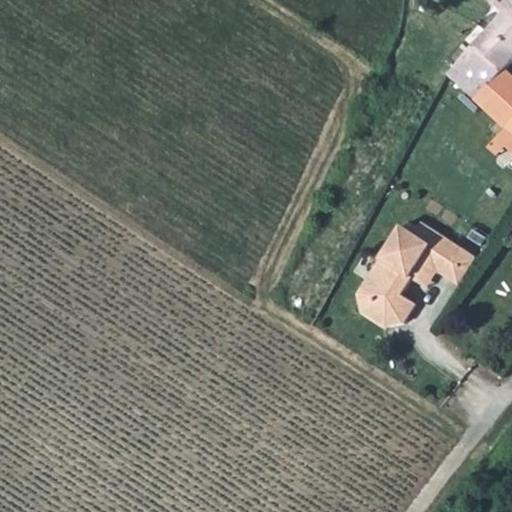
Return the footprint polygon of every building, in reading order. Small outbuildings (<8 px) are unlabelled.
[(511,0),(497,0),(504,11),(492,24),(511,41),(511,0)] [(511,41),(492,24),(451,74),(477,97),(510,61),(511,59),(511,41)] [(511,63),(510,61),(477,97),(511,130),(511,128),(511,63)] [(511,131),(511,130),(493,152),(504,161),(511,150),(511,131)] [(424,259),(452,278),(470,250),(424,220),(417,231),(404,224),(371,275),(373,281),(366,282),(360,292),(364,309),(389,326),(394,319),(400,317),(406,322),(419,302),(405,293),(416,276),(414,275),(424,259)] [(470,250),(452,278),(462,284),(480,256),(470,250)] [(394,319),(389,326),(406,322),(400,317),(394,319)]
